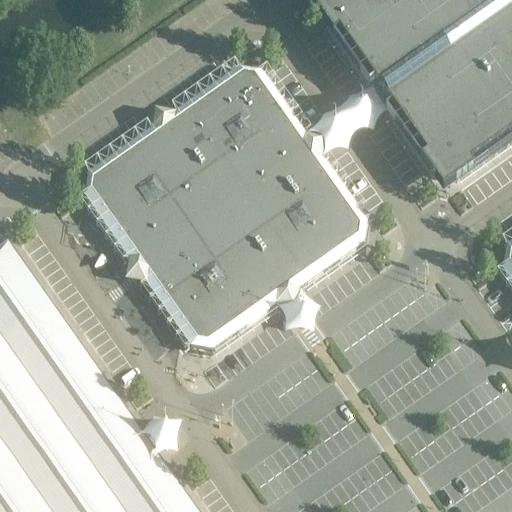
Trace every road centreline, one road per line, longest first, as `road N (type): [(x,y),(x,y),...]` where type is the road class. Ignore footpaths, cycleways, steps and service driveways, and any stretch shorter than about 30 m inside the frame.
road 1 (unclassified): [(19,187),(264,13)]
road 2 (unclassified): [(187,419),(429,251)]
road 3 (unclassified): [(264,13),(429,251)]
road 4 (unclassified): [(187,419),(19,187)]
road 5 (unclassified): [(429,251),(511,363)]
